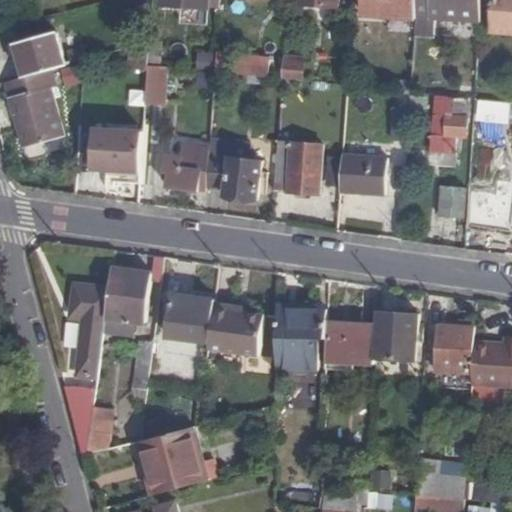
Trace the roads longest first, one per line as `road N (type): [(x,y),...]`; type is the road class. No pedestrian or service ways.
road 1 (residential): [(511,282),(1,208)]
road 2 (residential): [(80,511),(1,208)]
